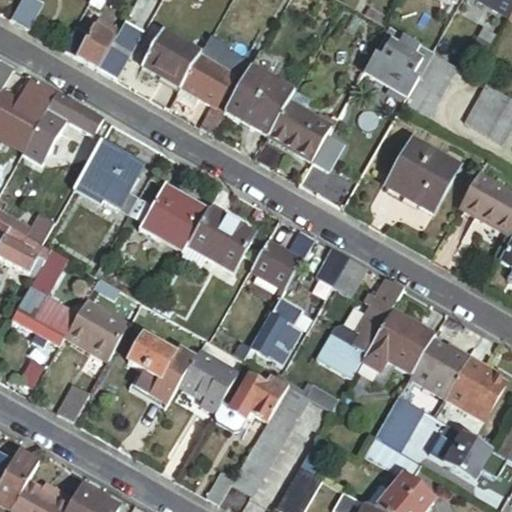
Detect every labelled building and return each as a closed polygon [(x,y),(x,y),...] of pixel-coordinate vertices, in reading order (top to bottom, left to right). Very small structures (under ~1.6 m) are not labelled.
[(45,7),(31,0),(24,0),(11,25),(29,35),(45,7)] [(94,0),(91,7),(100,13),(107,0),(94,0)] [(511,0),(472,0),(510,21),(511,17),(511,0)] [(382,29),(387,20),(370,10),(365,19),(382,29)] [(90,40),(76,32),(64,55),(98,75),(121,36),(100,24),(90,40)] [(144,37),(126,26),(121,36),(98,75),(117,85),(144,37)] [(434,57),(390,32),(364,78),(408,103),(434,57)] [(199,62),(202,58),(163,36),(143,71),(182,93),(199,62)] [(202,58),(199,62),(235,81),(241,70),(206,50),(202,58)] [(458,71),(434,57),(408,103),(404,110),(428,124),(458,71)] [(213,111),(217,113),(235,81),(199,62),(182,93),(200,103),(213,111)] [(0,98),(15,73),(1,65),(0,67),(0,98)] [(182,93),(143,71),(140,76),(179,98),(182,93)] [(295,96),(252,71),(225,118),(269,142),(289,107),(295,96)] [(58,97),(33,83),(12,120),(37,134),(58,97)] [(511,130),(511,101),(487,88),(465,125),(502,147),(511,130)] [(179,98),(178,99),(196,109),(200,103),(182,93),(179,98)] [(58,97),(37,134),(20,163),(28,168),(30,163),(43,170),(61,137),(56,134),(62,123),(93,141),(103,124),(58,97)] [(1,101),(0,102),(0,130),(13,108),(1,101)] [(289,107),(269,142),(313,168),(326,145),(333,133),(289,107)] [(213,140),(225,118),(217,113),(213,111),(200,133),(213,140)] [(342,116),(333,133),(326,145),(347,156),(363,128),(342,116)] [(460,171),(412,144),(386,191),(434,218),(460,171)] [(143,175),(99,150),(77,190),(120,215),(130,198),(143,175)] [(511,198),(478,179),(461,211),(511,240),(511,198)] [(140,233),(184,258),(188,251),(208,215),(165,190),(140,233)] [(139,203),(130,198),(120,215),(129,220),(139,203)] [(31,231),(0,212),(0,225),(11,232),(42,250),(54,227),(46,222),(39,235),(31,231)] [(255,240),(209,214),(208,215),(188,251),(206,262),(234,278),(255,240)] [(39,218),(31,231),(39,235),(46,222),(39,218)] [(0,250),(11,232),(0,225),(0,250)] [(51,255),(42,250),(11,232),(0,250),(0,262),(35,283),(42,270),(51,255)] [(315,243),(300,235),(288,257),(302,265),(315,243)] [(288,257),(268,245),(251,275),(286,294),(302,265),(288,257)] [(511,248),(502,267),(511,272),(511,248)] [(184,258),(181,262),(199,273),(206,262),(188,251),(184,258)] [(63,262),(51,255),(42,270),(55,277),(63,262)] [(350,263),(339,256),(319,290),(330,297),(334,291),(350,263)] [(368,273),(350,263),(334,291),(351,302),(368,273)] [(405,295),(388,285),(377,303),(372,311),(349,351),(348,353),(354,357),(357,352),(367,359),(393,316),(405,295)] [(30,293),(12,323),(59,351),(65,341),(77,320),(30,293)] [(283,298),(252,353),(282,371),(303,336),(295,331),(306,312),(283,298)] [(372,311),(377,303),(371,299),(366,308),(372,311)] [(108,366),(130,329),(87,304),(77,320),(65,341),(108,366)] [(436,340),(393,316),(367,359),(363,366),(381,377),(388,365),(397,370),(413,379),(433,344),(436,340)] [(318,365),(352,385),(358,375),(363,366),(367,359),(357,352),(354,357),(348,353),(349,351),(332,341),(318,365)] [(178,391),(194,364),(180,356),(176,362),(144,343),(128,369),(145,378),(136,393),(167,411),(178,391)] [(413,379),(411,383),(445,402),(469,361),(456,353),(454,356),(433,344),(413,379)] [(241,347),(234,360),(244,366),(252,353),(241,347)] [(199,356),(194,364),(178,391),(203,406),(200,410),(215,418),(220,409),(238,379),(199,356)] [(469,361),(445,402),(478,422),(500,383),(492,379),(482,373),(484,370),(469,361)] [(363,366),(358,375),(385,391),(397,370),(388,365),(381,377),(363,366)] [(482,373),(492,379),(494,375),(484,370),(482,373)] [(287,391),(270,381),(263,392),(259,389),(259,383),(250,378),(228,414),(245,423),(250,415),(268,425),(287,391)] [(74,390),(58,418),(74,427),(90,399),(74,390)] [(306,390),(301,399),(308,403),(320,410),(326,401),(306,390)] [(301,399),(287,391),(268,425),(237,479),(234,484),(232,488),(252,500),(308,403),(301,399)] [(423,415),(400,401),(392,416),(404,423),(397,436),(407,442),(423,415)] [(228,414),(220,409),(215,418),(214,420),(214,426),(234,436),(239,434),(245,423),(228,414)] [(404,423),(392,416),(376,443),(399,456),(407,442),(397,436),(404,423)] [(492,455),(447,429),(430,458),(475,485),(492,455)] [(399,456),(376,443),(364,462),(401,482),(403,480),(411,486),(421,470),(399,456)] [(328,451),(315,444),(300,471),(312,478),(328,451)] [(11,466),(0,486),(0,492),(19,503),(29,486),(39,467),(17,455),(11,466)] [(0,486),(11,466),(0,460),(0,486)] [(312,478),(300,471),(276,511),(305,511),(322,484),(312,478)] [(227,480),(234,484),(237,479),(230,475),(227,480)] [(219,510),(232,488),(234,484),(227,480),(221,476),(206,502),(219,510)] [(428,511),(434,505),(411,486),(403,480),(401,482),(376,511),(428,511)] [(19,503),(14,511),(69,511),(74,504),(60,496),(57,501),(29,486),(19,503)] [(116,511),(118,510),(82,490),(74,504),(69,511),(116,511)] [(369,511),(344,497),(335,511),(369,511)]
